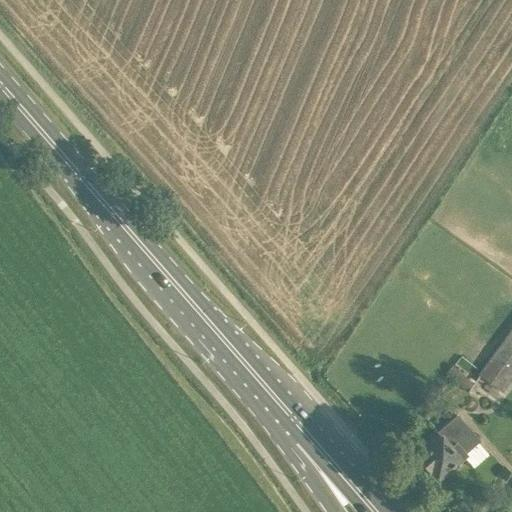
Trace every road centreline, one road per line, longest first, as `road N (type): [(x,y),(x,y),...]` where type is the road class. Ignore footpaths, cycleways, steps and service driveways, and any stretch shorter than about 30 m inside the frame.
road 1 (primary): [(0,85),(294,418)]
road 2 (primary): [(294,418),(375,511)]
